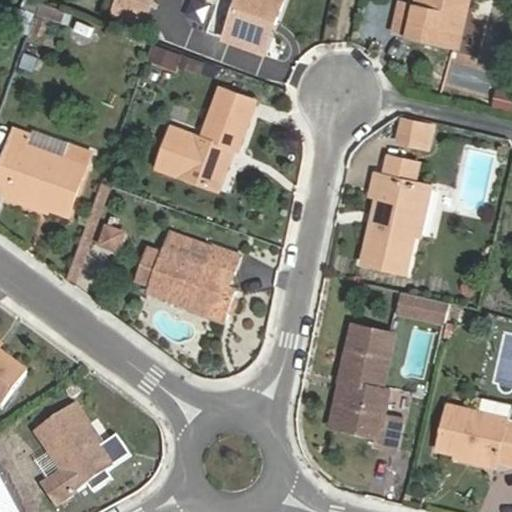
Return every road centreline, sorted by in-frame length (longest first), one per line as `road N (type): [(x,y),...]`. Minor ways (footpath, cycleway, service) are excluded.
road 1 (residential): [(348,95),(271,424)]
road 2 (residential): [(0,264),(214,418)]
